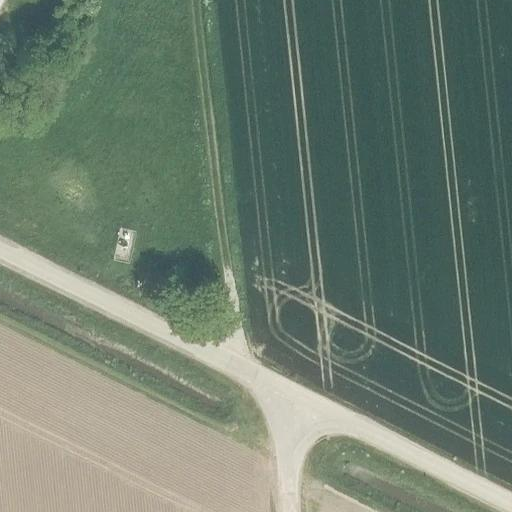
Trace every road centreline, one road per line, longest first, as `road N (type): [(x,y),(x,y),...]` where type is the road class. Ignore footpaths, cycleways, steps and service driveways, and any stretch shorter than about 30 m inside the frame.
road 1 (track): [(229,366),(235,339),(197,0)]
road 2 (tertiary): [(277,387),(0,253)]
road 3 (unclassified): [(511,505),(277,387)]
road 4 (tertiary): [(290,511),(277,387)]
